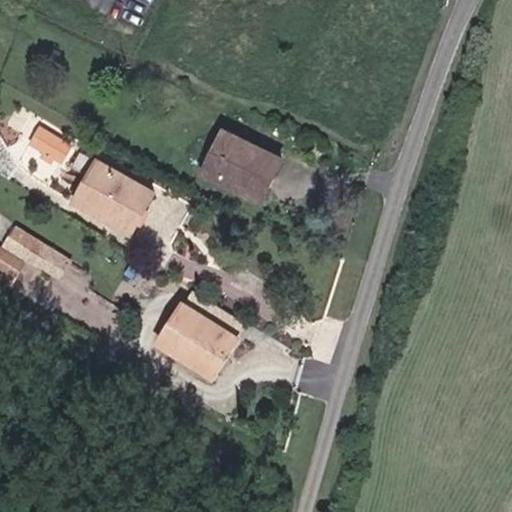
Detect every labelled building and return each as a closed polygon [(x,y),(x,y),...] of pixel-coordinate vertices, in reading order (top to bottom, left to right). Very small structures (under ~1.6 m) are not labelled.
[(65,161),(75,144),(44,126),(34,142),(65,161)] [(285,160),(227,132),(207,174),(264,202),(285,160)] [(160,192),(104,158),(79,199),(135,233),(160,192)] [(24,257),(4,244),(0,251),(0,264),(15,273),(24,257)] [(241,333),(187,302),(164,343),(217,373),(241,333)]
